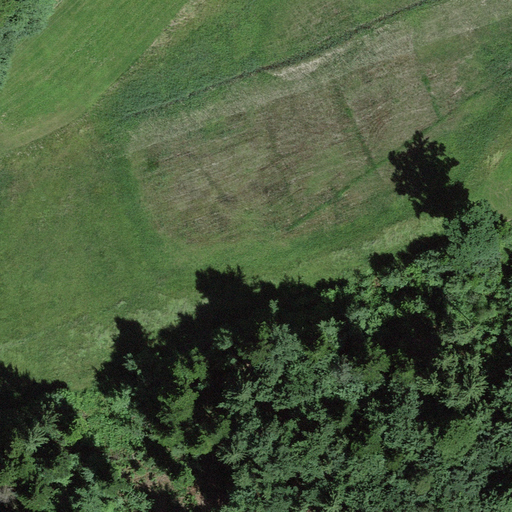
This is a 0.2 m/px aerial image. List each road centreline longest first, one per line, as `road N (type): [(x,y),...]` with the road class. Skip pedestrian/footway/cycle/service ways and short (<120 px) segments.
road 1 (track): [(511,212),(203,334),(0,402)]
road 2 (track): [(85,0),(0,89)]
